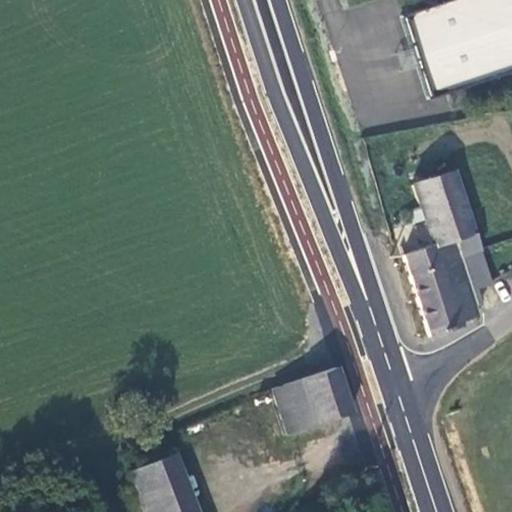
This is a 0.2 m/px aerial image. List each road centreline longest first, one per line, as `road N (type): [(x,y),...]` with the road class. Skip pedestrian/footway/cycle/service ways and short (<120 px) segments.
road 1 (secondary): [(245,0),(423,511)]
road 2 (secondary): [(407,390),(282,0)]
road 3 (track): [(368,340),(0,474)]
road 4 (unclassified): [(407,390),(511,315)]
road 5 (secondary): [(448,511),(407,390)]
